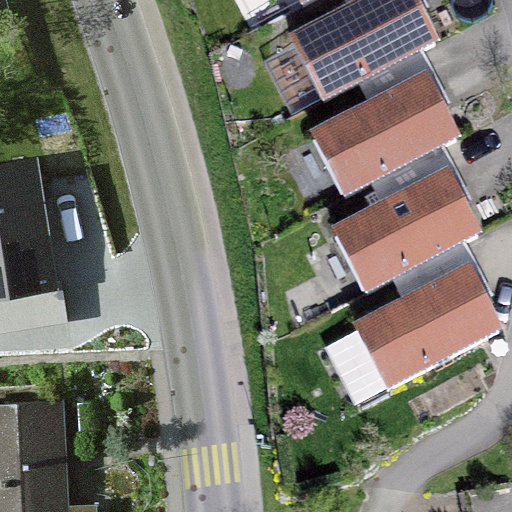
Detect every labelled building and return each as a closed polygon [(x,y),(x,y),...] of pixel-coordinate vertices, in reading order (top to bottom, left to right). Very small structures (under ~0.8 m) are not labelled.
[(413,0),(392,0),(296,51),(328,112),(441,53),(413,0)] [(299,0),(307,15),(335,0),(299,0)] [(433,87),(320,146),(353,207),(466,148),(433,87)] [(0,296),(56,288),(36,160),(0,165),(0,296)] [(455,183),(342,242),(374,303),(487,244),(455,183)] [(475,278),(362,337),(394,398),(507,339),(475,278)] [(71,508),(67,400),(0,401),(0,511),(99,511),(99,507),(71,508)]
